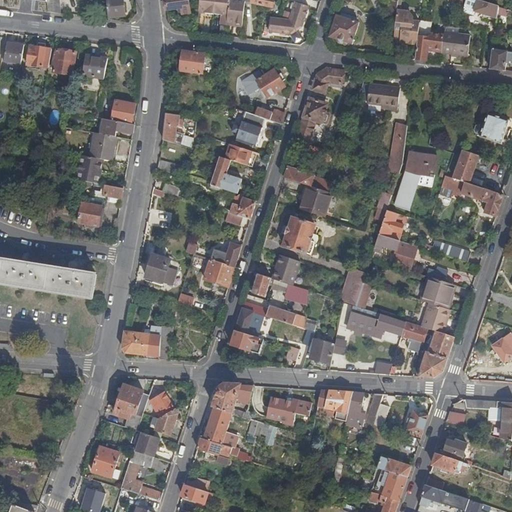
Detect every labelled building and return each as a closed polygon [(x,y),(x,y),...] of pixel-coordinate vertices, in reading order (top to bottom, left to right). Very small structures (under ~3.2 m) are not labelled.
[(47,0),(49,12),(53,13),(61,14),(59,0),(47,0)] [(110,0),(108,0),(110,19),(126,17),(124,0),(110,0)] [(167,0),(168,9),(181,7),(183,10),(184,13),(192,12),(189,0),(167,0)] [(232,27),(242,29),(247,3),(247,2),(235,0),(199,0),(198,10),(204,11),(204,13),(221,16),(223,16),(223,15),(227,15),(226,24),(232,25),(232,27)] [(252,0),(252,4),(274,8),(275,0),(252,0)] [(397,13),(398,0),(384,0),(384,11),(397,13)] [(409,43),(418,44),(421,21),(413,21),(413,17),(409,11),(399,10),(400,0),(398,0),(397,13),(393,45),(401,46),(402,42),(409,43)] [(464,2),(465,0),(448,0),(448,4),(464,9),(464,2)] [(482,0),(465,0),(464,2),(476,6),(475,10),(497,16),(497,12),(498,5),(482,0)] [(283,19),(270,17),(268,31),(290,33),(290,30),(301,23),(303,24),(309,5),(296,1),(293,12),(290,20),(285,19),(283,19)] [(505,12),(507,8),(505,7),(498,5),(497,12),(505,14),(505,12)] [(337,15),(330,36),(352,43),(359,22),(357,21),(358,18),(343,13),(342,16),(337,15)] [(428,50),(442,52),(444,32),(431,31),(432,22),(421,21),(418,44),(416,59),(427,61),(428,50)] [(304,27),(303,24),(301,23),(290,30),(290,33),(290,35),(304,27)] [(444,32),(442,52),(467,55),(469,35),(458,34),(444,32)] [(21,65),(25,46),(8,43),(4,62),(21,65)] [(43,67),(46,48),(30,46),(27,65),(43,67)] [(490,68),(505,70),(508,49),(493,47),(490,68)] [(73,75),(76,53),(58,50),(54,72),(73,75)] [(217,55),(185,51),(183,69),(215,73),(217,55)] [(105,78),(109,58),(87,55),(85,76),(105,78)] [(319,74),(314,88),(326,91),(329,82),(334,79),(343,80),(344,74),(350,74),(350,71),(327,68),(319,74)] [(286,85),(282,80),(278,73),(275,69),(257,80),(268,96),(286,85)] [(400,87),(365,81),(362,92),(367,94),(366,101),(381,104),(388,105),(388,108),(397,110),(400,87)] [(508,105),(510,91),(502,90),(500,104),(508,105)] [(311,96),(298,138),(308,141),(309,142),(316,117),(322,119),(328,101),(311,96)] [(113,120),(119,121),(132,124),(135,104),(117,100),(113,120)] [(88,107),(70,104),(68,112),(87,115),(88,107)] [(272,118),(274,111),(258,105),(256,113),(266,116),(272,118)] [(282,122),(286,111),(275,107),(274,111),(272,118),(282,122)] [(263,125),(266,116),(256,113),(248,110),(245,120),(244,119),(242,126),(237,124),(235,129),(240,131),(238,137),(257,144),(264,125),(263,125)] [(501,141),(509,117),(487,110),(480,134),(501,141)] [(50,123),(56,124),(58,112),(52,111),(50,123)] [(183,132),(183,131),(177,130),(177,125),(179,125),(180,114),(167,112),(164,138),(194,147),(195,141),(196,136),(183,132)] [(403,161),(407,124),(396,120),(391,169),(400,171),(403,161)] [(133,135),(135,124),(132,124),(119,121),(116,135),(125,136),(125,133),(133,135)] [(118,154),(121,137),(89,131),(88,136),(92,136),(91,144),(94,144),(92,157),(104,159),(112,161),(114,153),(118,154)] [(42,133),(36,132),(35,140),(34,146),(39,147),(42,133)] [(298,138),(294,148),(305,151),(308,141),(298,138)] [(347,154),(356,157),(360,142),(352,139),(347,154)] [(308,141),(305,151),(321,157),(324,147),(309,142),(308,141)] [(249,164),(253,150),(232,143),(228,157),(232,159),(249,164)] [(469,181),(479,153),(463,147),(453,175),(469,181)] [(254,165),(258,151),(253,150),(249,164),(254,165)] [(438,155),(414,153),(413,164),(409,164),(407,172),(397,205),(409,209),(418,184),(434,186),(438,155)] [(104,159),(92,157),(83,155),(78,180),(84,181),(91,182),(99,184),(104,159)] [(228,157),(221,155),(212,187),(222,190),(223,187),(239,192),(243,178),(228,173),(232,159),(228,157)] [(161,159),(159,167),(167,170),(169,161),(161,159)] [(169,161),(167,170),(182,175),(185,166),(169,161)] [(289,165),(286,176),(305,182),(309,184),(313,185),(314,180),(315,177),(316,174),(289,165)] [(469,181),(453,175),(446,173),(442,184),(454,188),(452,192),(460,194),(461,190),(488,199),(485,209),(497,213),(504,192),(469,181)] [(338,193),(341,184),(324,178),(315,177),(314,180),(313,185),(334,192),(336,193),(338,193)] [(166,182),(164,190),(179,195),(182,187),(166,182)] [(108,200),(121,203),(124,188),(103,184),(102,192),(95,191),(94,194),(84,192),(83,196),(90,197),(108,200)] [(304,199),(301,208),(326,216),(334,192),(313,185),(309,184),(306,193),(308,194),(307,200),(304,199)] [(451,195),(452,192),(454,188),(442,184),(440,192),(451,195)] [(380,207),(388,209),(393,194),(385,191),(380,207)] [(252,218),(257,201),(245,197),(245,195),(243,194),(239,195),(237,195),(231,212),(246,217),(252,218)] [(107,207),(108,200),(90,197),(89,203),(107,207)] [(106,214),(107,207),(89,203),(83,202),(80,223),(99,227),(102,214),(106,214)] [(376,216),(384,219),(388,209),(380,207),(379,206),(376,216)] [(405,241),(412,217),(388,209),(384,219),(380,233),(405,241)] [(243,225),(246,217),(231,212),(230,212),(228,220),(243,225)] [(291,228),(288,235),(285,246),(312,255),(316,241),(312,240),(314,232),(317,225),(294,218),(291,228)] [(467,235),(473,237),(476,228),(470,226),(467,235)] [(312,240),(316,241),(318,242),(320,239),(320,234),(314,232),(312,240)] [(415,266),(422,247),(405,241),(380,233),(375,249),(385,253),(387,246),(401,250),(398,260),(415,266)] [(191,241),(188,251),(194,253),(195,254),(199,244),(191,241)] [(432,250),(469,261),(472,252),(435,241),(432,250)] [(236,267),(243,246),(233,242),(230,252),(216,247),(212,259),(236,267)] [(385,253),(375,249),(373,256),(383,259),(385,253)] [(147,276),(173,285),(178,270),(169,267),(171,260),(154,254),(147,276)] [(301,261),(280,254),(276,268),(278,269),(275,279),(289,283),(293,284),(301,261)] [(97,275),(78,271),(69,270),(31,264),(23,263),(0,259),(0,283),(93,298),(97,275)] [(230,287),(236,267),(212,259),(206,279),(230,287)] [(414,269),(415,266),(398,260),(397,264),(414,269)] [(433,276),(445,279),(447,269),(436,265),(435,271),(433,276)] [(366,279),(368,272),(352,267),(349,276),(341,300),(344,301),(351,303),(357,305),(363,287),(366,279)] [(273,278),(261,274),(255,292),(266,296),(273,278)] [(448,306),(456,283),(445,279),(433,276),(432,275),(430,284),(425,298),(430,300),(448,306)] [(287,293),(289,283),(275,279),(272,289),(287,293)] [(373,281),(366,279),(363,287),(371,289),(373,281)] [(308,302),(309,289),(293,284),(289,283),(287,293),(286,296),(308,302)] [(451,307),(459,284),(456,283),(448,306),(450,307),(451,307)] [(371,289),(363,287),(357,305),(358,305),(365,307),(371,289)] [(182,294),(180,304),(193,307),(195,297),(182,294)] [(306,321),(306,316),(297,314),(297,313),(274,305),(274,307),(271,306),(269,308),(246,300),(244,307),(265,314),(293,324),(305,327),(306,321)] [(450,307),(448,306),(430,300),(429,306),(447,313),(450,307)] [(350,309),(351,303),(344,301),(343,306),(350,309)] [(365,307),(358,305),(357,309),(373,314),(374,310),(365,307)] [(437,331),(444,333),(448,319),(445,318),(447,313),(429,306),(422,326),(428,328),(437,331)] [(244,307),(236,331),(249,334),(254,318),(263,320),(265,314),(244,307)] [(410,308),(406,321),(419,325),(423,313),(410,308)] [(406,321),(381,312),(379,319),(352,309),(346,327),(380,338),(383,329),(402,334),(406,321)] [(254,318),(249,334),(257,337),(263,320),(254,318)] [(318,324),(306,321),(305,327),(309,329),(316,331),(318,324)] [(408,348),(419,351),(423,342),(428,328),(422,326),(419,325),(406,321),(402,334),(410,337),(409,341),(411,341),(408,348)] [(127,353),(162,355),(163,333),(163,328),(163,327),(154,327),(154,333),(126,331),(125,350),(127,353)] [(309,350),(316,331),(309,329),(302,348),(309,350)] [(236,331),(232,345),(251,351),(254,343),(259,344),(261,337),(257,337),(249,334),(236,331)] [(444,371),(455,336),(444,333),(437,331),(430,352),(428,352),(424,365),(421,364),(417,376),(435,377),(444,371)] [(161,359),(169,360),(170,348),(172,348),(173,334),(163,333),(162,355),(161,359)] [(511,336),(511,335),(494,347),(505,363),(511,358),(511,336)] [(310,358),(331,363),(335,343),(315,338),(311,351),(310,358)] [(286,358),(298,361),(302,348),(290,345),(286,358)] [(295,368),(303,368),(306,357),(309,350),(302,348),(298,361),(295,368)] [(380,374),(390,374),(392,367),(381,366),(380,374)] [(252,396),(253,385),(226,383),(221,386),(215,407),(233,413),(235,408),(237,400),(249,404),(252,396)] [(129,419),(127,425),(139,429),(145,412),(151,394),(144,392),(145,391),(126,385),(116,415),(129,419)] [(354,391),(322,389),(317,413),(347,421),(354,391)] [(162,415),(177,407),(168,391),(153,399),(157,406),(153,408),(156,412),(159,410),(162,415)] [(366,393),(354,391),(347,421),(347,423),(363,427),(365,418),(361,417),(366,393)] [(381,403),(384,393),(376,393),(365,428),(372,430),(374,423),(381,403)] [(309,414),(312,401),(292,397),(292,400),(271,395),(266,417),(283,421),(282,423),(293,425),(296,411),(309,414)] [(495,401),(468,399),(468,406),(494,408),(495,401)] [(20,401),(18,411),(15,430),(39,434),(42,417),(45,418),(46,406),(20,401)] [(511,402),(495,401),(494,408),(505,409),(503,439),(509,441),(511,442),(511,402)] [(391,406),(381,403),(374,423),(385,426),(391,406)] [(454,405),(449,420),(463,425),(468,410),(454,405)] [(180,414),(177,407),(162,415),(162,416),(158,429),(173,433),(180,414)] [(215,407),(206,438),(234,447),(236,440),(226,437),(233,413),(215,407)] [(246,409),(245,411),(235,408),(233,413),(251,419),(253,411),(248,409),(246,409)] [(423,434),(429,414),(415,409),(406,434),(409,434),(412,436),(414,431),(423,434)] [(270,425),(259,421),(257,426),(262,428),(260,433),(274,437),(276,431),(269,429),(270,425)] [(374,423),(372,430),(385,435),(387,427),(385,426),(374,423)] [(254,436),(257,426),(252,425),(246,443),(251,445),(254,436)] [(171,440),(173,433),(158,429),(156,435),(162,436),(171,440)] [(156,456),(162,436),(156,435),(144,431),(138,450),(156,456)] [(419,445),(421,438),(412,436),(409,434),(407,441),(419,445)] [(203,437),(199,448),(211,453),(210,455),(219,457),(218,460),(229,463),(232,454),(234,447),(206,438),(203,437)] [(452,452),(450,458),(465,463),(467,456),(464,455),(468,443),(450,438),(446,449),(452,452)] [(339,455),(345,457),(348,443),(342,442),(339,455)] [(121,453),(102,446),(94,471),(113,477),(121,453)] [(234,447),(232,454),(247,459),(248,456),(239,453),(240,449),(234,447)] [(156,466),(159,457),(156,456),(138,450),(136,450),(133,459),(144,462),(156,466)] [(381,455),(400,461),(401,457),(383,452),(381,455)] [(438,454),(434,465),(455,473),(456,470),(462,472),(463,467),(468,468),(469,464),(465,463),(450,458),(438,454)] [(339,481),(345,457),(339,455),(333,479),(339,481)] [(409,477),(412,465),(400,461),(381,455),(378,467),(391,471),(409,477)] [(139,478),(144,462),(133,459),(128,474),(139,478)] [(400,501),(409,477),(391,471),(388,479),(386,478),(384,484),(386,485),(385,489),(378,487),(376,493),(400,501)] [(161,501),(166,487),(139,478),(128,474),(123,489),(144,495),(161,501)] [(191,474),(187,484),(207,491),(211,480),(191,474)] [(429,477),(427,484),(441,489),(444,482),(429,477)] [(101,490),(104,483),(91,479),(88,486),(101,490)] [(187,484),(184,495),(206,503),(209,492),(207,491),(187,484)] [(427,484),(420,505),(431,508),(433,503),(441,506),(442,503),(444,503),(446,499),(458,503),(459,500),(469,503),(470,499),(441,489),(427,484)] [(396,511),(400,501),(376,493),(373,492),(371,499),(385,504),(382,511),(376,511),(368,509),(367,511),(396,511)] [(157,511),(161,501),(144,495),(138,511),(157,511)] [(35,511),(38,505),(15,501),(11,511),(35,511)] [(95,506),(78,501),(76,506),(93,511),(95,506)] [(300,511),(305,504),(298,501),(292,511),(300,511)]
